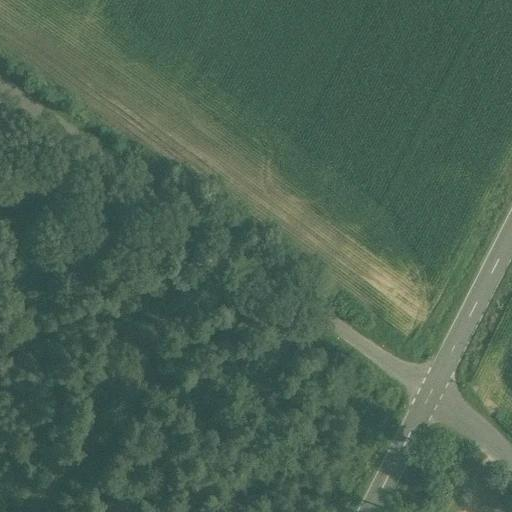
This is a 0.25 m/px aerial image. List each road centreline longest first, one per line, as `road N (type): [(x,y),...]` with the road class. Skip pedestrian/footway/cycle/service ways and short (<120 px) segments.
road 1 (unclassified): [(0,76),(429,392)]
road 2 (secondary): [(429,392),(511,230)]
road 3 (secondary): [(368,511),(429,392)]
